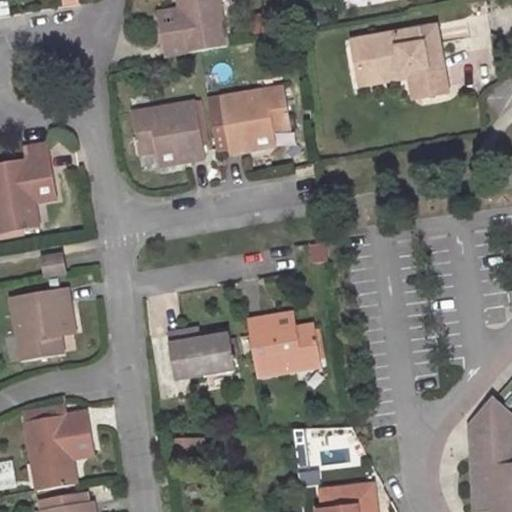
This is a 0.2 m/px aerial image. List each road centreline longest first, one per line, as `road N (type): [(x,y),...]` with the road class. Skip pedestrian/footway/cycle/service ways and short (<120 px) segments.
road 1 (residential): [(112,217),(300,188)]
road 2 (residential): [(91,106),(80,38),(0,47)]
road 3 (residential): [(128,365),(112,217)]
road 4 (residential): [(142,511),(128,365)]
road 5 (residential): [(128,365),(59,375),(0,401)]
road 6 (residential): [(420,431),(511,333)]
